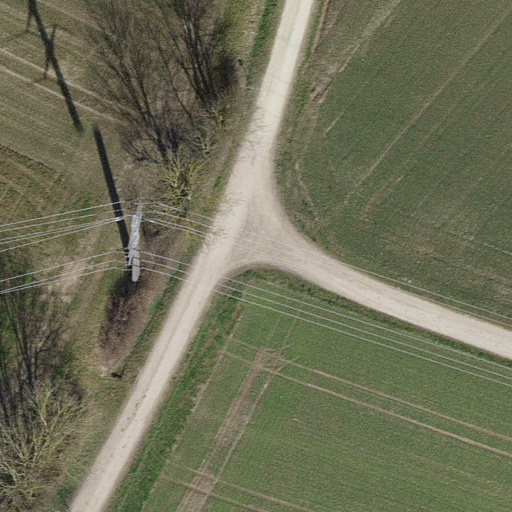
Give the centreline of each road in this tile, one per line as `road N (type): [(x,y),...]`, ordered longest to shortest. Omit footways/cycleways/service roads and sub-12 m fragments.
road 1 (track): [(300,0),(245,227),(195,296),(88,511)]
road 2 (track): [(511,339),(296,260),(245,227)]
